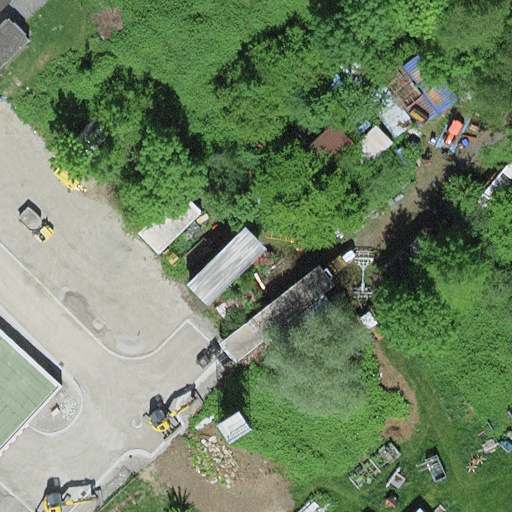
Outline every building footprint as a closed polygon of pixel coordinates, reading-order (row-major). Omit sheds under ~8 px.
[(0,0),(0,8),(9,0),(0,0)] [(8,19),(0,27),(0,68),(29,40),(8,19)] [(0,238),(82,327),(147,266),(0,108),(0,238)] [(0,404),(28,378),(0,349),(0,404)] [(292,511),(338,511),(339,511),(325,490),(292,511)]
